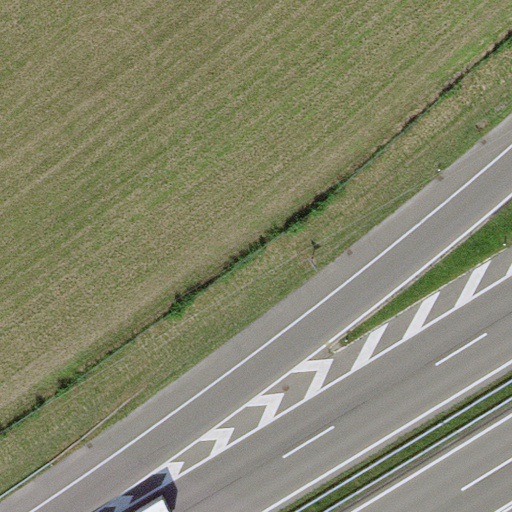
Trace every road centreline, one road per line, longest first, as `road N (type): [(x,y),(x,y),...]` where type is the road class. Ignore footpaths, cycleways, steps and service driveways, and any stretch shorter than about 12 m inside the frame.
road 1 (motorway): [(511,170),(73,511)]
road 2 (motorway): [(511,321),(197,511)]
